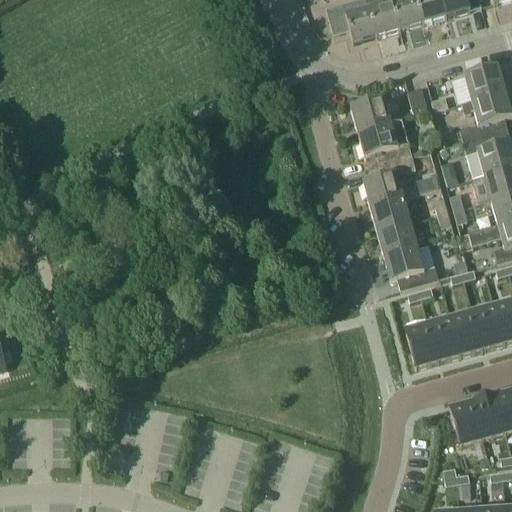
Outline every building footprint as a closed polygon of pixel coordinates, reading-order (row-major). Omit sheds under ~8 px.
[(400,35),(392,7),(390,0),(376,0),(380,11),(369,13),(369,14),(377,42),(400,35)] [(446,22),(440,0),(417,0),(415,1),(423,29),(446,22)] [(440,0),(446,22),(470,16),(467,2),(474,0),(440,0)] [(511,3),(511,0),(490,0),(493,9),(511,3)] [(423,29),(415,1),(392,7),(400,35),(423,29)] [(377,42),(369,14),(369,13),(367,4),(328,15),(335,40),(350,36),(353,48),(377,42)] [(465,81),(472,105),(505,96),(498,72),(465,81)] [(422,93),(408,97),(414,122),(429,118),(422,93)] [(511,120),(505,96),(472,105),(472,106),(462,109),(465,120),(471,118),(470,116),(474,114),(478,130),(459,135),(462,147),(493,138),(491,128),(511,121),(511,120)] [(446,103),(432,106),(431,106),(434,116),(448,112),(446,103)] [(351,113),(358,137),(391,128),(402,125),(400,118),(389,121),(385,104),(351,113)] [(402,125),(391,128),(358,137),(368,173),(412,161),(402,125)] [(484,180),(511,172),(511,151),(511,147),(496,151),(493,138),(462,147),(466,160),(478,157),(484,180)] [(445,153),(440,158),(444,162),(450,157),(445,153)] [(371,212),(404,203),(397,180),(415,175),(412,161),(368,173),(371,186),(364,188),(371,212)] [(511,172),(484,180),(491,205),(511,198),(511,172)] [(415,186),(419,198),(438,192),(435,181),(415,186)] [(511,198),(491,205),(498,229),(511,224),(511,198)] [(464,213),(460,199),(450,202),(454,215),(464,213)] [(404,203),(371,212),(377,237),(411,228),(404,203)] [(448,217),(444,204),(434,206),(438,220),(448,217)] [(464,213),(454,215),(458,230),(468,227),(464,213)] [(448,217),(438,220),(442,234),(452,231),(448,217)] [(511,224),(498,229),(499,231),(459,241),(461,250),(472,247),(473,251),(502,243),(505,253),(495,256),(498,269),(511,265),(511,224)] [(384,261),(417,251),(411,228),(377,237),(384,261)] [(417,251),(384,261),(391,287),(424,277),(417,251)] [(507,273),(495,276),(497,284),(509,281),(507,273)] [(473,276),(461,279),(464,287),(475,284),(473,276)] [(461,279),(450,283),(452,290),(464,287),(461,279)] [(431,294),(419,297),(421,305),(433,302),(431,294)] [(419,297),(407,300),(410,308),(421,305),(419,297)] [(511,307),(494,313),(505,350),(511,347),(511,307)] [(505,350),(494,313),(472,319),(483,356),(505,350)] [(483,356),(472,319),(450,325),(461,362),(483,356)] [(428,331),(439,368),(461,362),(450,325),(428,331)] [(405,337),(416,374),(439,368),(428,331),(405,337)] [(85,332),(83,333),(75,335),(82,358),(91,355),(92,355),(85,332)] [(511,437),(511,397),(495,402),(505,440),(511,437)] [(473,408),(483,446),(505,440),(495,402),(473,408)] [(483,446),(473,408),(450,415),(460,452),(483,446)] [(511,463),(511,462),(500,464),(501,472),(511,470),(511,463)] [(455,474),(443,476),(444,484),(456,482),(455,474)] [(511,476),(501,479),(502,487),(511,485),(511,476)] [(501,479),(489,480),(491,488),(502,487),(501,479)] [(468,481),(456,482),(457,490),(469,489),(468,481)] [(456,482),(444,484),(445,492),(457,490),(456,482)]
